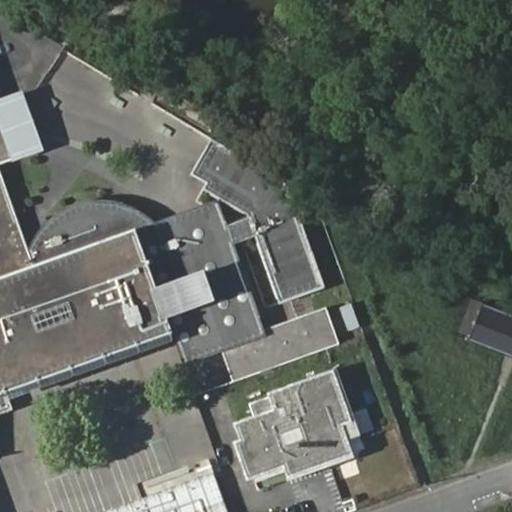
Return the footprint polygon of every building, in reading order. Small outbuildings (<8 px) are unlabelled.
[(0,410),(10,407),(3,389),(169,329),(163,313),(158,297),(154,287),(135,230),(35,265),(30,252),(0,162),(0,161),(37,149),(19,97),(0,103),(0,410)] [(273,203),(225,220),(259,314),(287,303),(291,316),(219,342),(232,379),(338,341),(324,304),(312,308),(307,296),(275,202),(273,203)] [(35,265),(135,230),(154,287),(158,297),(171,292),(168,274),(165,257),(156,241),(143,228),(136,222),(123,216),(106,211),(90,211),(76,216),(63,223),(47,239),(30,252),(35,265)] [(163,313),(205,298),(200,282),(171,292),(158,297),(163,313)] [(511,313),(483,302),(468,340),(511,357),(511,313)] [(353,303),(341,307),(349,330),(361,325),(353,303)] [(308,431),(317,454),(372,433),(356,394),(324,407),(316,385),(250,409),(252,415),(236,420),(249,458),(289,442),(288,440),(308,431)]
